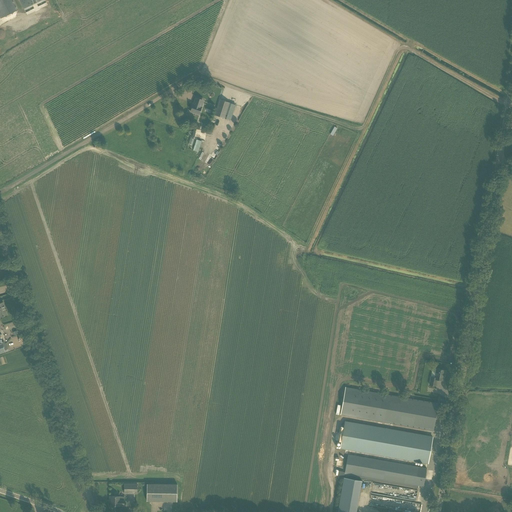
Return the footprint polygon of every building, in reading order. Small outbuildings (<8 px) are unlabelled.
[(0,0),(0,16),(1,18),(18,10),(13,0),(0,0)] [(19,0),(24,9),(25,10),(26,13),(34,8),(33,6),(32,5),(36,3),(37,5),(38,7),(46,3),(45,0),(19,0)] [(193,104),(190,112),(199,115),(202,107),(201,107),(204,100),(201,99),(195,97),(193,104)] [(215,115),(224,118),(230,103),(220,99),(215,115)] [(198,152),(202,141),(196,139),(193,150),(198,152)] [(429,385),(436,386),(437,380),(443,381),(444,375),(445,375),(446,370),(445,370),(444,369),(442,369),(442,370),(436,369),(435,377),(431,377),(429,385)] [(374,420),(433,431),(438,404),(345,387),(341,414),(355,417),(374,420)] [(341,442),(340,448),(427,464),(432,436),(345,421),(344,426),(341,442)] [(418,486),(423,486),(426,468),(348,454),(345,472),(338,471),(338,470),(336,470),(335,475),(338,475),(345,475),(418,488),(418,486)] [(338,511),(337,511),(356,511),(362,481),(344,477),(338,511)] [(124,494),(137,494),(137,484),(125,483),(124,494)] [(147,501),(177,501),(177,484),(147,484),(147,501)] [(370,504),(379,506),(381,497),(375,496),(375,495),(372,495),(370,504)] [(111,506),(119,506),(124,506),(124,500),(124,497),(119,497),(119,496),(111,496),(109,496),(109,501),(111,501),(111,506)]
